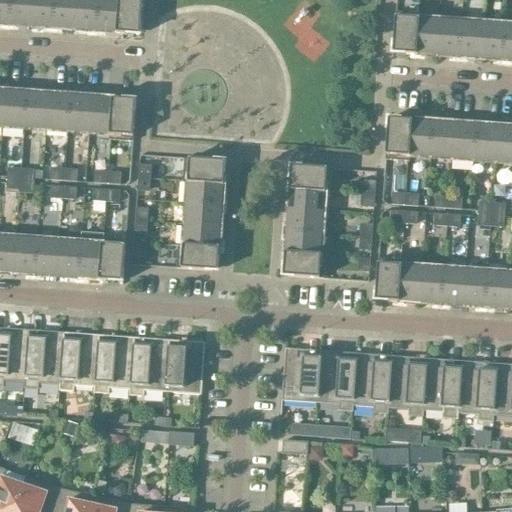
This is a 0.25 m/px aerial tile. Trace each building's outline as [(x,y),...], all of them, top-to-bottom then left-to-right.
[(0,0),(0,25),(9,26),(11,0),(0,0)] [(31,28),(32,0),(11,0),(9,26),(31,28)] [(53,30),(54,0),(32,0),(31,28),(53,30)] [(74,31),(76,0),(54,0),(53,30),(74,31)] [(96,33),(98,0),(76,0),(74,31),(96,33)] [(116,34),(118,0),(98,0),(96,33),(116,34)] [(140,36),(142,0),(118,0),(116,34),(140,36)] [(416,56),(419,19),(419,15),(395,13),(392,54),(416,56)] [(437,57),(440,21),(419,19),(416,56),(437,57)] [(458,59),(461,22),(440,21),(437,57),(458,59)] [(480,60),(483,24),(461,22),(458,59),(480,60)] [(502,62),(505,25),(483,24),(480,60),(502,62)] [(511,62),(511,25),(505,25),(502,62),(511,62)] [(23,130),(26,93),(4,92),(2,128),(23,130)] [(45,131),(48,95),(26,93),(23,130),(45,131)] [(67,133),(70,97),(48,95),(45,131),(67,133)] [(89,135),(91,98),(70,97),(67,133),(89,135)] [(109,136),(112,100),(91,98),(89,135),(109,136)] [(133,143),(135,107),(136,101),(112,100),(109,136),(109,141),(133,143)] [(409,158),(412,121),(388,119),(385,161),(409,162),(409,158)] [(429,159),(432,123),(412,121),(409,158),(429,159)] [(451,161),(454,124),(432,123),(429,159),(451,161)] [(473,162),(475,126),(454,124),(451,161),(473,162)] [(495,164),(497,127),(475,126),(473,162),(495,164)] [(511,164),(511,128),(497,127),(495,164),(511,164)] [(225,162),(220,162),(184,159),(182,183),(187,184),(223,186),(225,162)] [(138,180),(150,181),(151,169),(139,168),(139,166),(138,180)] [(330,194),(332,170),(290,167),(289,191),(325,193),(330,194)] [(19,184),(21,170),(10,169),(9,181),(6,181),(9,181),(9,183),(19,184)] [(64,182),(65,170),(53,169),(53,180),(50,180),(50,181),(64,182)] [(19,184),(30,185),(31,183),(33,183),(33,182),(31,182),(31,170),(21,170),(19,184)] [(65,170),(64,182),(77,183),(77,182),(74,182),(75,170),(65,170)] [(106,185),(106,173),(97,172),(96,184),(93,183),(93,184),(106,185)] [(106,173),(106,185),(120,186),(120,185),(118,185),(119,174),(106,173)] [(149,191),(150,181),(138,180),(137,192),(138,190),(149,191)] [(374,197),(375,182),(375,184),(363,184),(362,196),(374,197)] [(19,194),(19,184),(9,183),(8,193),(19,194)] [(30,195),(30,185),(19,184),(19,194),(30,195)] [(222,207),(223,186),(187,184),(185,205),(222,207)] [(62,200),(63,188),(50,187),(52,188),(51,199),(62,200)] [(63,188),(62,200),(73,201),(74,189),(76,189),(63,188)] [(104,203),(105,191),(93,190),(95,191),(95,202),(104,203)] [(105,191),(104,203),(116,204),(117,192),(120,192),(105,191)] [(324,214),(325,193),(289,191),(287,212),(324,214)] [(406,207),(407,194),(394,194),(393,205),(391,205),(391,206),(406,207)] [(407,194),(406,207),(418,207),(415,207),(416,195),(407,194)] [(373,209),(374,197),(362,196),(361,205),(373,206),(373,209)] [(447,210),(448,197),(438,197),(437,208),(434,208),(434,209),(447,210)] [(448,197),(447,210),(461,210),(459,210),(459,198),(448,197)] [(491,218),(492,204),(481,203),(480,215),(478,214),(478,215),(480,215),(480,217),(491,218)] [(491,218),(502,219),(502,217),(504,217),(504,216),(502,216),(503,204),(492,204),(491,218)] [(220,228),(222,207),(185,205),(184,225),(220,228)] [(135,222),(147,223),(148,212),(136,211),(136,209),(135,222)] [(322,235),(324,214),(287,212),(286,232),(322,235)] [(404,225),(405,213),(390,212),(393,212),(392,224),(404,225)] [(405,213),(404,225),(414,225),(415,214),(417,214),(417,213),(405,213)] [(446,228),(447,216),(434,215),(436,215),(435,227),(446,228)] [(447,216),(446,228),(457,228),(458,217),(461,217),(461,216),(447,216)] [(490,228),(491,218),(480,217),(479,227),(490,228)] [(501,229),(502,219),(491,218),(490,228),(501,229)] [(146,234),(147,223),(135,222),(134,235),(135,233),(146,234)] [(219,249),(220,228),(184,225),(182,246),(178,245),(178,246),(219,249)] [(371,238),(372,225),(372,228),(360,227),(359,238),(371,238)] [(321,256),(322,235),(286,232),(284,253),(321,256)] [(0,274),(13,275),(16,239),(0,237),(0,274)] [(371,252),(371,238),(359,238),(359,249),(370,250),(370,252),(371,252)] [(35,277),(37,240),(16,239),(13,275),(35,277)] [(57,278),(59,242),(37,240),(35,277),(57,278)] [(122,283),(125,241),(101,240),(101,245),(98,281),(122,283)] [(78,280),(81,243),(59,242),(57,278),(78,280)] [(98,281),(101,245),(81,243),(78,280),(98,281)] [(133,243),(132,257),(133,257),(133,255),(145,255),(145,244),(133,243)] [(217,272),(219,249),(178,246),(176,269),(217,272)] [(326,256),(321,256),(284,253),(283,277),(324,280),(326,256)] [(369,273),(370,260),(358,259),(357,270),(369,271),(369,273)] [(399,303),(401,266),(402,262),(378,260),(375,301),(399,303)] [(419,304),(422,268),(401,266),(399,303),(419,304)] [(441,306),(443,269),(422,268),(419,304),(441,306)] [(462,307),(465,271),(443,269),(441,306),(462,307)] [(484,309),(487,272),(465,271),(462,307),(484,309)] [(506,310),(509,274),(487,272),(484,309),(506,310)] [(24,389),(28,331),(22,331),(21,338),(0,336),(0,387),(3,388),(4,382),(24,383),(23,389),(24,389)] [(59,392),(63,334),(57,333),(57,341),(28,339),(29,331),(28,331),(24,389),(38,390),(39,384),(59,386),(58,392),(59,392)] [(94,394),(98,336),(92,336),(92,343),(63,341),(64,334),(63,334),(59,392),(73,393),(74,387),(94,388),(93,394),(94,394)] [(129,397),(133,339),(127,338),(127,346),(99,344),(99,336),(98,336),(94,394),(108,395),(109,389),(129,391),(128,397),(129,397)] [(165,393),(169,341),(162,341),(162,348),(134,346),(134,339),(133,339),(129,397),(144,398),(144,392),(165,393)] [(201,396),(205,344),(192,343),(191,350),(169,349),(169,341),(165,393),(201,396)] [(317,404),(321,352),(320,352),(320,360),(297,358),(298,351),(285,350),(281,402),(317,404)] [(352,413),(356,355),(355,355),(355,362),(332,361),(333,353),(321,352),(317,404),(338,406),(338,412),(352,413)] [(387,415),(391,357),(390,357),(390,365),(367,363),(368,356),(356,355),(352,413),(353,413),(353,407),(373,408),(373,414),(387,415)] [(422,418),(426,360),(425,367),(403,366),(403,358),(391,357),(387,415),(388,415),(388,409),(408,411),(408,417),(422,418)] [(457,420),(461,362),(460,370),(438,368),(438,361),(426,360),(422,418),(423,418),(423,412),(443,413),(443,419),(457,420)] [(492,423),(497,365),(496,365),(495,372),(473,371),(473,363),(461,362),(457,420),(458,420),(459,414),(479,416),(478,422),(492,423)] [(511,373),(508,373),(508,366),(497,365),(492,423),(493,423),(494,417),(511,418),(511,373)] [(22,417),(23,409),(14,408),(14,416),(22,417)] [(57,419),(58,411),(49,411),(49,419),(57,419)] [(92,422),(93,414),(85,413),(84,421),(92,422)] [(127,424),(128,416),(120,416),(119,424),(127,424)] [(162,427),(163,419),(155,418),(154,426),(162,427)] [(163,419),(162,427),(170,428),(171,419),(163,419)] [(67,422),(63,434),(73,437),(77,425),(67,422)] [(315,438),(316,430),(308,430),(307,438),(315,438)] [(316,430),(315,438),(323,439),(324,431),(316,430)] [(358,441),(359,433),(351,433),(350,441),(358,441)] [(140,434),(139,444),(144,444),(150,440),(150,435),(140,434)] [(169,434),(168,446),(192,448),(193,435),(169,434)] [(394,444),(394,436),(386,435),(385,443),(394,444)] [(429,446),(429,438),(421,438),(421,446),(429,446)] [(464,449),(464,441),(456,440),(456,448),(464,449)] [(306,456),(307,444),(283,442),(282,454),(306,456)] [(499,451),(500,443),(491,442),(491,450),(499,451)] [(341,447),(340,458),(348,459),(352,455),(352,447),(341,447)] [(308,448),(307,460),(316,460),(321,457),(321,449),(308,448)] [(389,452),(374,452),(374,467),(389,467),(389,452)] [(469,455),(469,460),(473,466),(477,466),(478,456),(469,455)] [(0,511),(14,511),(26,479),(0,469),(0,511)] [(53,511),(60,490),(26,479),(14,511),(53,511)] [(91,511),(95,498),(60,490),(53,511),(91,511)] [(127,511),(129,506),(95,498),(91,511),(127,511)]
